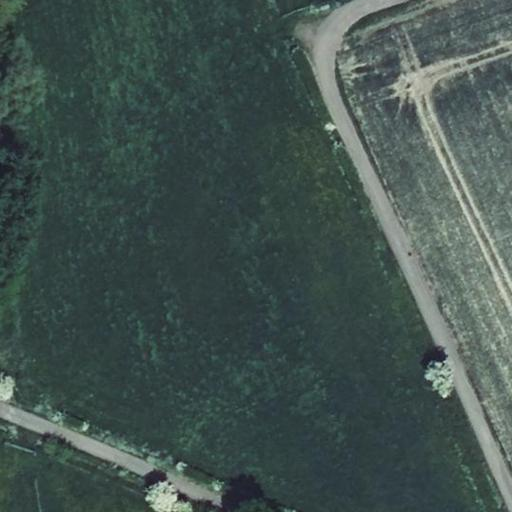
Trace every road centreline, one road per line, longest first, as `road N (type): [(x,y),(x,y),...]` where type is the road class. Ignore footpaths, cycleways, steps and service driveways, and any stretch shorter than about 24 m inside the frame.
road 1 (unclassified): [(380,0),(340,19),(324,46),(323,72),(511,497)]
road 2 (unclassified): [(238,511),(0,408)]
